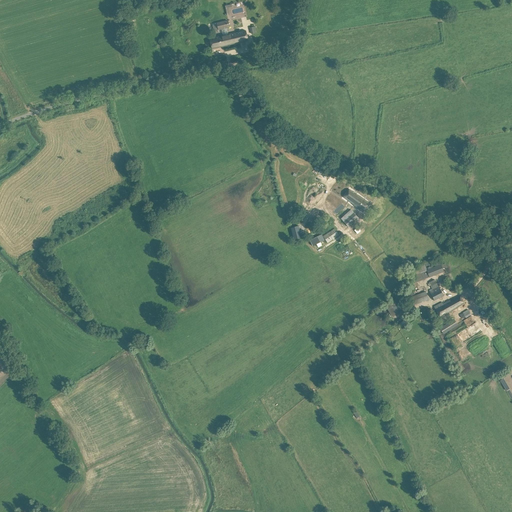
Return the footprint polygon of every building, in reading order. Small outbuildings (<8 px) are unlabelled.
[(230,27),(228,21),(217,23),(217,24),(213,25),(214,30),(218,29),(221,29),(223,35),(220,35),(220,37),(210,39),(212,49),(248,40),(246,31),(228,35),(226,28),(230,27)] [(312,180),(315,174),(299,168),(298,171),(296,170),(297,166),(285,161),(283,167),(295,172),(292,178),(294,179),(292,185),(307,191),(309,185),(301,182),(303,177),(312,180)] [(349,189),(344,197),(351,202),(352,201),(356,204),(354,206),(357,207),(356,208),(357,208),(357,207),(358,208),(357,208),(363,213),(370,203),(359,196),(356,194),(356,195),(353,193),(354,192),(349,189)] [(344,216),(341,218),(349,227),(358,218),(353,213),(346,219),(344,216)] [(325,219),(316,226),(319,231),(328,224),(325,219)] [(302,237),(299,225),(291,228),(294,239),(302,237)] [(335,228),(323,236),(328,243),(340,235),(335,228)] [(445,263),(441,265),(439,260),(418,268),(411,272),(413,279),(411,280),(412,283),(414,282),(414,283),(423,280),(443,271),(442,269),(446,267),(445,263)] [(431,293),(434,300),(444,296),(439,286),(438,286),(435,279),(429,282),(429,284),(428,284),(429,286),(430,285),(432,289),(429,290),(431,293)] [(425,291),(410,297),(411,299),(410,300),(411,303),(412,302),(413,305),(428,299),(425,291)] [(392,316),(410,305),(403,294),(385,305),(392,316)] [(464,303),(460,295),(453,299),(453,300),(450,301),(450,300),(443,304),(442,303),(434,307),(440,318),(464,303)] [(468,309),(460,314),(462,318),(465,316),(466,318),(471,314),(468,309)] [(443,334),(458,325),(454,319),(440,328),(443,334)] [(509,389),(503,378),(500,380),(506,391),(508,390),(509,392),(511,391),(509,389)]
